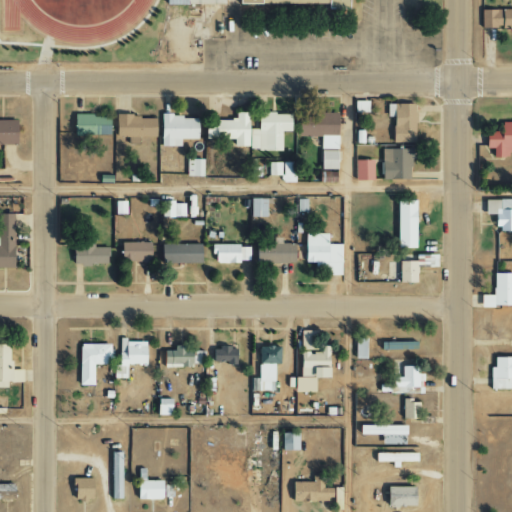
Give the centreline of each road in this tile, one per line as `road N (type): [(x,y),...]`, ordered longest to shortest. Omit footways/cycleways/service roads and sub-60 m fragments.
road 1 (residential): [(0,84),(511,81)]
road 2 (residential): [(459,511),(459,0)]
road 3 (residential): [(459,303),(0,302)]
road 4 (residential): [(46,511),(48,84)]
